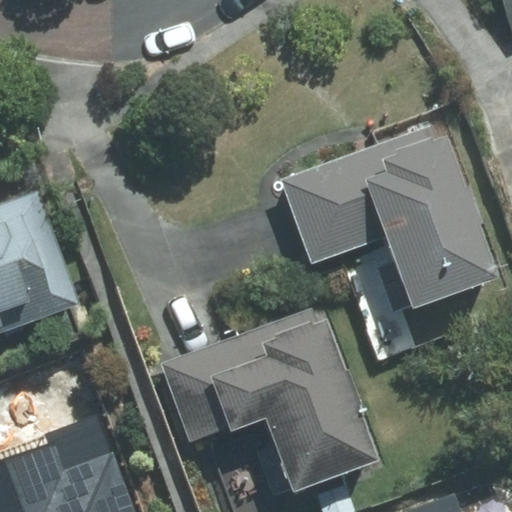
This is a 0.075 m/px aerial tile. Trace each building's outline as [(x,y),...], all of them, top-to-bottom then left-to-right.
[(511,0),(489,0),(505,49),(511,46),(511,0)] [(364,155),(338,164),(339,168),(344,181),(374,170),(372,165),(411,151),(413,156),(428,151),(422,134),(364,155)] [(269,193),(297,274),(363,251),(372,276),(366,278),(381,320),(390,317),(392,323),(477,293),(458,239),(464,237),(451,202),(447,204),(428,151),(413,156),(411,151),(372,165),(374,170),(344,181),(339,168),(269,193)] [(0,339),(70,313),(27,200),(0,210),(0,339)] [(177,456),(208,444),(190,394),(246,373),(242,360),(259,354),(257,349),(291,336),(292,341),(306,336),(299,316),(146,373),(177,456)] [(257,349),(259,354),(242,360),(246,373),(190,394),(208,444),(208,447),(245,434),(272,506),(357,475),(338,423),(343,421),(329,384),(324,386),(306,336),(292,341),(291,336),(257,349)] [(0,511),(105,511),(90,466),(24,489),(11,452),(0,455),(0,511)]
